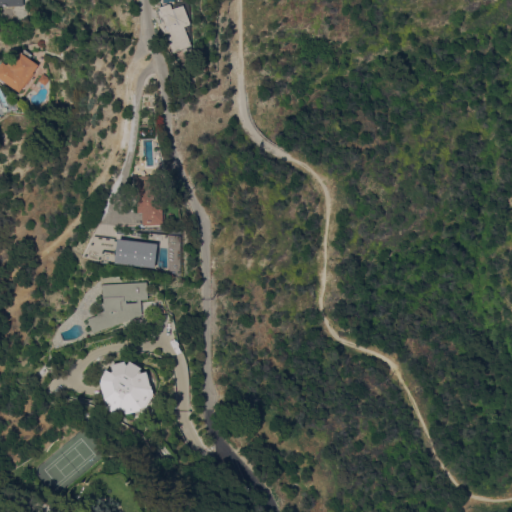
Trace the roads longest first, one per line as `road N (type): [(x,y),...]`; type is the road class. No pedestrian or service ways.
road 1 (track): [(239,0),(242,116),(264,145),(318,177),(327,195),(325,324),(391,366),(445,476),(483,496),(511,495)]
road 2 (residential): [(277,511),(230,451),(214,412),(208,224),(181,161),(164,57)]
